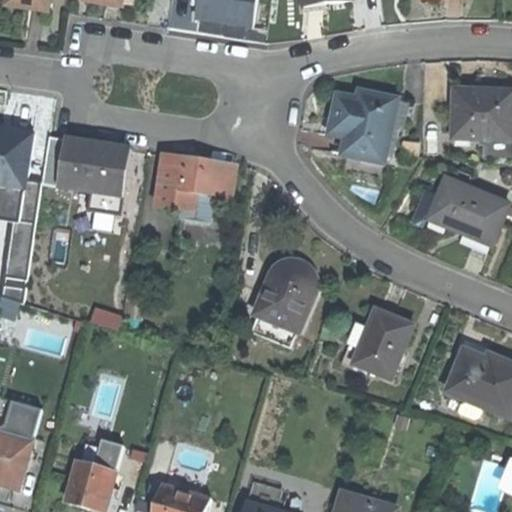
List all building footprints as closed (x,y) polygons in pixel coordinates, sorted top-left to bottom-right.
[(9,0),(8,8),(22,10),(48,14),(49,0),(9,0)] [(85,0),(85,4),(106,8),(123,10),(123,6),(124,0),(85,0)] [(256,0),(201,0),(199,19),(226,22),(255,25),(256,0)] [(455,93),(453,141),(511,143),(511,95),(488,94),(455,93)] [(359,102),(338,98),(330,137),(347,140),(344,158),(363,162),(384,166),(398,103),(361,95),(359,102)] [(0,187),(25,191),(32,136),(0,131),(0,187)] [(124,199),(130,153),(95,147),(66,142),(60,190),(124,199)] [(230,201),(235,168),(201,163),(167,158),(160,210),(183,212),(182,223),(213,226),(217,199),(230,201)] [(493,250),(509,210),(448,184),(431,222),(466,238),(493,250)] [(9,275),(26,279),(36,238),(20,234),(9,275)] [(289,351),(297,333),(301,334),(318,290),(317,281),(311,271),(302,265),(289,264),(277,270),(256,316),(258,318),(251,335),(289,351)] [(394,320),(377,314),(369,333),(358,328),(351,348),(361,352),(355,368),(393,382),(414,328),(394,320)] [(34,345),(59,355),(65,340),(41,330),(34,345)] [(26,343),(4,337),(0,351),(0,366),(18,372),(19,370),(28,372),(32,359),(23,357),(26,343)] [(353,372),(355,368),(361,352),(351,348),(343,367),(353,372)] [(489,363),(466,354),(448,396),(511,421),(511,366),(500,361),(491,358),(489,363)] [(0,486),(22,493),(35,445),(3,436),(5,427),(0,425),(0,486)] [(90,511),(107,511),(117,476),(113,475),(117,459),(96,453),(92,469),(79,465),(68,506),(89,511),(90,511)] [(207,511),(210,503),(163,489),(156,511),(207,511)] [(395,511),(377,506),(379,498),(363,494),(361,502),(343,496),(338,511),(395,511)]
